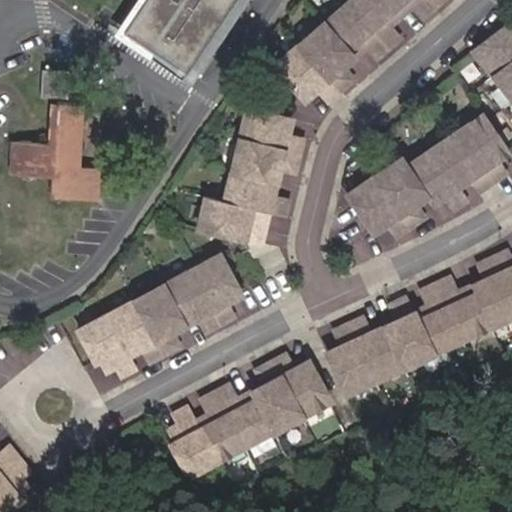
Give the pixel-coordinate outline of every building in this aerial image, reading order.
[(143,0),(118,37),(155,62),(160,54),(132,35),(156,0),(143,0)] [(156,0),(132,35),(160,54),(200,81),(206,73),(196,67),(240,0),(156,0)] [(240,0),(196,67),(206,73),(254,0),(240,0)] [(377,57),(402,34),(392,22),(414,3),(424,16),(442,0),(348,0),(277,62),(306,96),(318,86),(328,98),(354,76),(344,64),(366,44),(377,57)] [(511,20),(476,48),(511,94),(511,20)] [(54,144),(47,144),(11,142),(8,171),(32,173),(32,168),(50,169),(50,175),(49,189),(70,190),(69,196),(94,198),(96,169),(76,168),(80,106),(49,105),(48,126),(55,127),(54,144)] [(285,215),(289,197),(273,194),(280,166),(296,170),(304,136),(288,133),(292,118),(248,108),(226,200),(207,196),(200,227),(262,242),(269,211),(285,215)] [(507,172),(498,158),(511,150),(486,113),(406,166),(401,158),(349,194),(374,231),(386,222),(395,236),(424,216),(415,203),(426,195),(432,204),(444,195),(453,209),(468,199),(459,185),(470,178),(479,191),(507,172)] [(491,324),(511,314),(511,253),(510,248),(479,263),(485,277),(459,290),(453,275),(422,289),(428,304),(415,310),(408,296),(392,303),(399,318),(373,330),(366,315),(335,330),(342,344),(328,351),(347,391),(434,351),(433,350),(491,323),(491,324)] [(221,253),(80,329),(97,360),(102,357),(108,369),(117,365),(122,375),(137,366),(130,353),(143,346),(150,361),(180,344),(173,330),(199,316),(207,330),(237,314),(229,300),(242,293),(221,253)] [(273,430),(330,399),(309,360),(296,366),(288,352),(258,368),(265,382),(239,397),(231,382),(201,399),(209,413),(196,419),(189,405),(173,413),(179,423),(171,428),(177,440),(172,442),(189,474),(197,469),(273,429),(273,430)] [(0,511),(3,511),(21,498),(17,494),(28,485),(22,478),(31,471),(9,444),(0,451),(0,511)]
